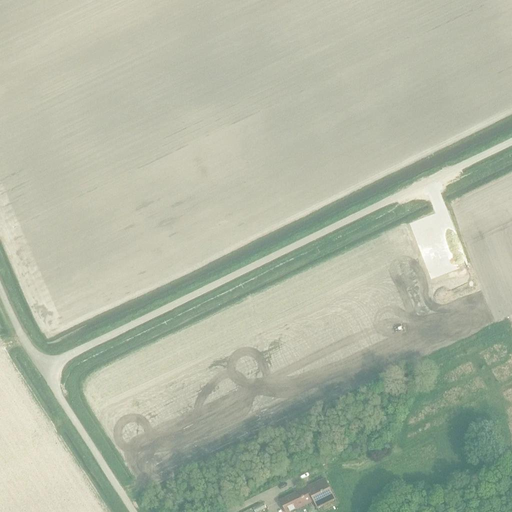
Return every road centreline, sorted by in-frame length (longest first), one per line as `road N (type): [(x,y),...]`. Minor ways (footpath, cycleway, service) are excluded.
road 1 (unclassified): [(44,368),(511,142)]
road 2 (unclassified): [(134,511),(44,368)]
